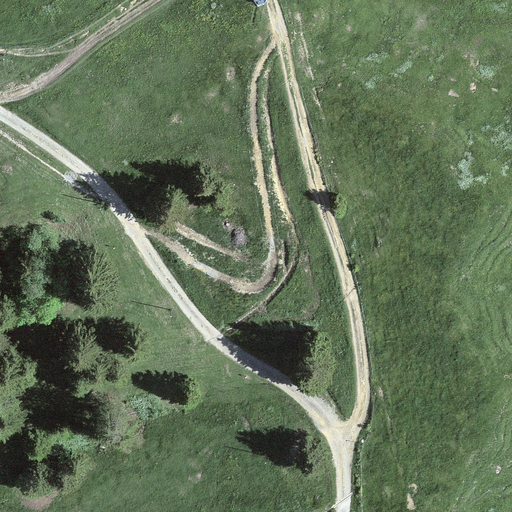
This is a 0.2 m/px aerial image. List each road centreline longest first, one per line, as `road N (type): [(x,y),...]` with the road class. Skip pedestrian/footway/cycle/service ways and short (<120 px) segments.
road 1 (track): [(346,444),(296,385),(206,327),(117,202),(63,151),(0,112)]
road 2 (track): [(270,0),(360,336),(362,405),(346,444)]
